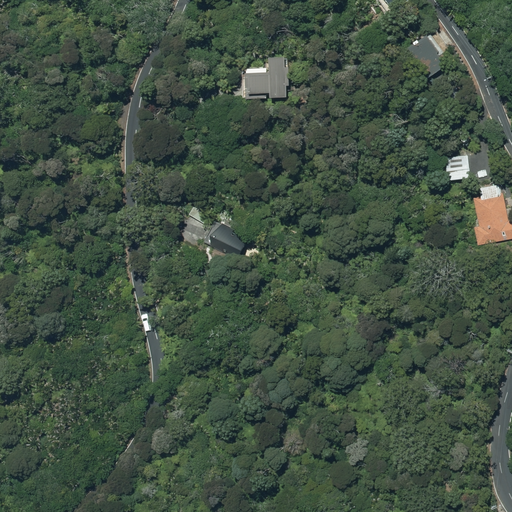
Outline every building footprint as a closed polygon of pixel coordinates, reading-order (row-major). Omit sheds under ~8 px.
[(410,0),(386,0),(395,11),(411,0),(410,0)] [(449,60),(429,33),(408,49),(407,48),(401,52),(422,80),(449,60)] [(287,57),(270,57),(270,72),(249,72),(249,99),(290,97),(290,87),(292,87),(291,65),(287,65),(287,57)] [(485,150),(475,151),(476,177),(486,177),(485,150)] [(446,157),(448,181),(472,179),(470,155),(446,157)] [(511,241),(511,220),(510,221),(506,192),(501,193),(500,185),(482,188),(483,197),(476,198),(481,226),(477,227),(479,246),(511,241)] [(223,225),(217,222),(207,242),(214,245),(213,247),(240,260),(251,237),(224,224),(223,225)]
